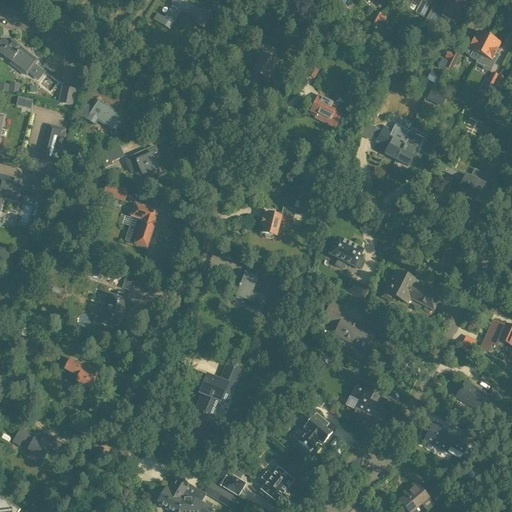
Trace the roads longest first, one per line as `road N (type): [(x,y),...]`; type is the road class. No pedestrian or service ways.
road 1 (residential): [(80,511),(140,399),(210,221),(214,177),(197,113)]
road 2 (residential): [(485,259),(197,113)]
road 3 (residential): [(485,259),(384,465)]
road 4 (residential): [(197,113),(40,0)]
road 5 (residential): [(384,465),(353,458),(325,492),(327,511),(342,508),(375,479)]
